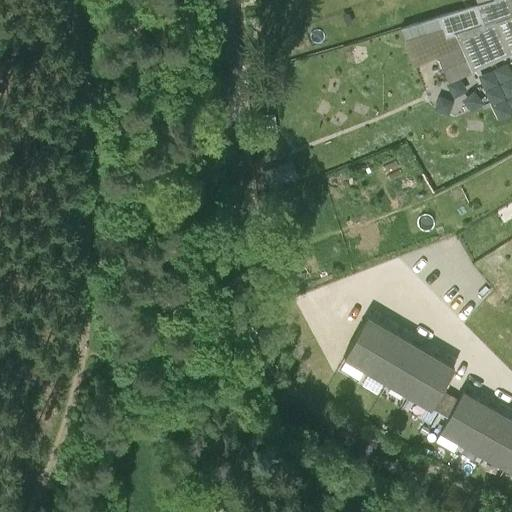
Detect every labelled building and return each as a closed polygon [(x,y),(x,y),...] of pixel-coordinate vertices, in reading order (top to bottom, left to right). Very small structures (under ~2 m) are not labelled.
[(511,0),(492,0),(479,5),(402,31),(406,43),(443,30),(446,37),(456,35),(461,47),(439,58),(449,82),(510,53),(511,58),(511,0)] [(347,361),(366,328),(345,316),(322,355),(328,359),(324,365),(332,369),(335,363),(344,368),(347,361)] [(392,332),(371,320),(366,328),(347,361),(368,373),(392,332)] [(413,343),(392,332),(368,373),(389,385),(413,343)] [(434,355),(413,343),(389,385),(410,396),(434,355)] [(455,367),(434,355),(410,396),(431,408),(432,407),(443,387),(455,367)] [(462,397),(443,387),(432,407),(450,417),(462,397)] [(486,402),(465,390),(462,397),(450,417),(442,432),(463,444),(486,402)] [(507,414),(486,402),(463,444),(484,455),(507,414)] [(511,454),(511,416),(507,414),(484,455),(505,467),(511,454)] [(406,511),(372,491),(359,511),(406,511)]
